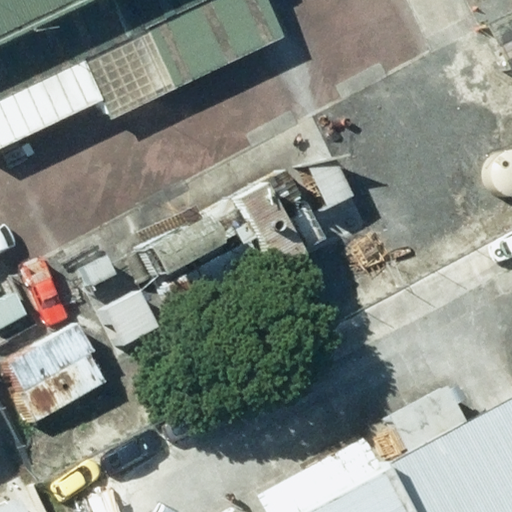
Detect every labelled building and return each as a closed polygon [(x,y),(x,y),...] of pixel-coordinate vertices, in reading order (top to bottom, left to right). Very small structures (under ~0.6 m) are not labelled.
[(0,0),(0,160),(101,106),(107,119),(282,42),(264,0),(0,0)] [(511,22),(489,36),(511,76),(511,22)] [(325,210),(319,212),(322,218),(354,204),(334,158),(307,170),(325,210)] [(203,231),(146,262),(179,323),(319,245),(303,217),(279,230),(274,221),(304,204),(287,173),(199,223),(203,231)] [(139,298),(102,319),(121,354),(159,333),(139,298)] [(76,331),(6,368),(20,394),(15,397),(31,429),(106,389),(76,331)] [(320,406),(212,463),(231,499),(206,511),(511,511),(511,346),(337,439),(320,406)]
